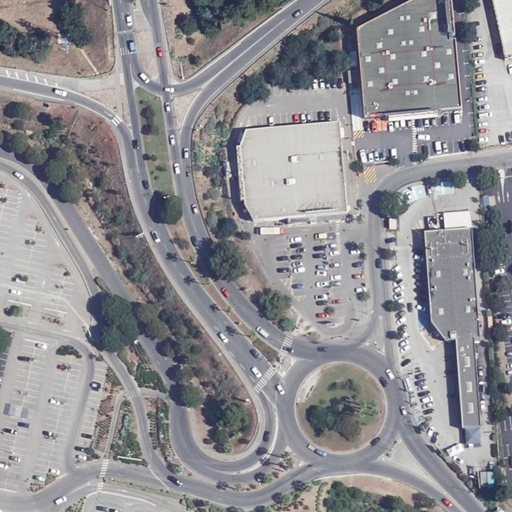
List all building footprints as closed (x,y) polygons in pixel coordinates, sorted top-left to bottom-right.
[(364,118),(462,110),(455,41),(450,42),(446,0),(415,0),(357,30),(364,118)] [(511,0),(491,0),(505,60),(511,58),(511,0)] [(349,212),(343,122),(250,130),(242,148),(245,202),(258,219),(349,212)] [(445,231),(424,233),(431,324),(445,342),(455,341),(462,430),(481,428),(475,340),(480,339),(471,211),(443,213),(445,231)] [(35,419),(37,408),(19,404),(17,415),(35,419)] [(495,486),(494,471),(486,472),(487,487),(495,486)]
